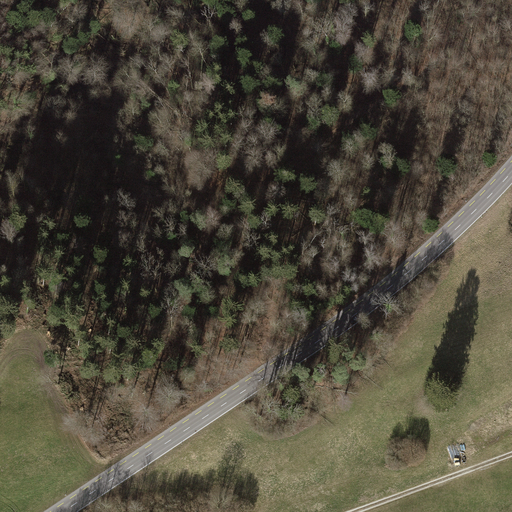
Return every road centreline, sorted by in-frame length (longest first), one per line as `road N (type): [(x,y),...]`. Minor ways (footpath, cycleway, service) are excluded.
road 1 (secondary): [(66,511),(378,294),(511,174)]
road 2 (track): [(442,0),(443,37),(424,63),(274,174),(228,177)]
road 3 (track): [(354,511),(511,455)]
road 4 (track): [(158,0),(103,110)]
